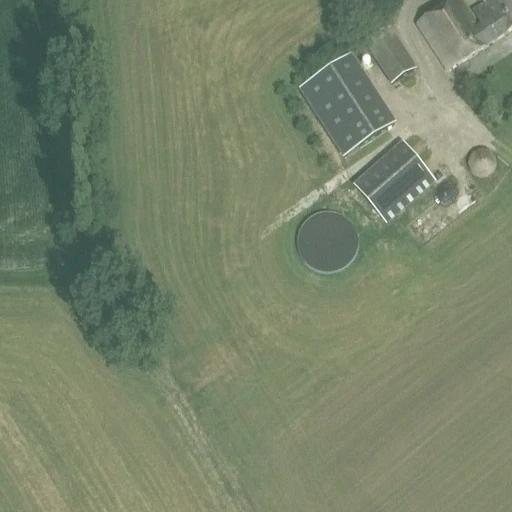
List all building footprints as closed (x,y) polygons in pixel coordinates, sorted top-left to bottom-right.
[(482,24),(478,26),(460,0),(459,0),(420,26),(451,73),(503,39),(482,7),(474,12),(482,24)] [(511,0),(484,0),(487,4),(482,7),(503,39),(511,33),(511,0)] [(393,86),(416,71),(390,30),(366,46),(393,86)] [(354,60),(304,93),(348,160),(398,127),(354,60)] [(404,145),(355,189),(388,226),(437,183),(404,145)] [(299,304),(342,289),(328,251),(285,265),(299,304)]
